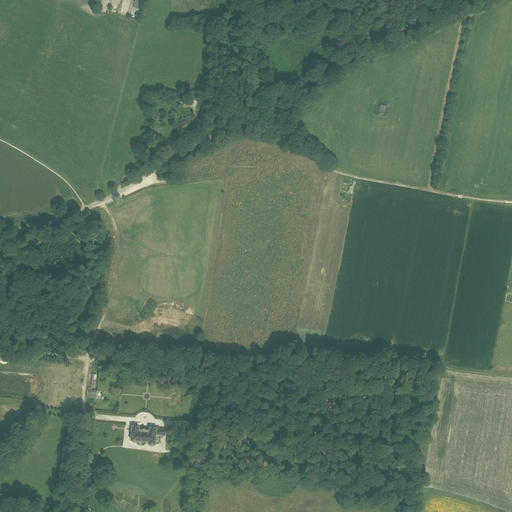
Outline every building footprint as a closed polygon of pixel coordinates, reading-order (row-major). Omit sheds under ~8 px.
[(189,116),(190,118),(176,127),(180,133),(195,124),(193,122),(196,120),(193,114),(189,116)] [(0,374),(0,393),(28,396),(30,377),(0,374)] [(60,385),(58,406),(65,407),(66,393),(74,393),(74,386),(60,385)] [(97,391),(87,390),(86,398),(96,399),(97,391)] [(165,435),(165,429),(159,429),(159,428),(157,428),(156,428),(156,429),(150,428),(149,430),(145,430),(145,429),(143,429),(143,430),(138,429),(138,427),(137,427),(137,426),(134,425),(134,427),(132,427),(132,434),(131,434),(130,435),(130,436),(130,438),(131,438),(131,440),(132,440),(132,441),(133,441),(133,442),(134,442),(135,442),(136,442),(136,441),(137,441),(137,439),(144,439),(144,441),(149,442),(148,444),(149,444),(150,445),(151,445),(151,446),(152,446),(153,445),(154,444),(155,444),(155,437),(159,437),(159,435),(165,435)]
